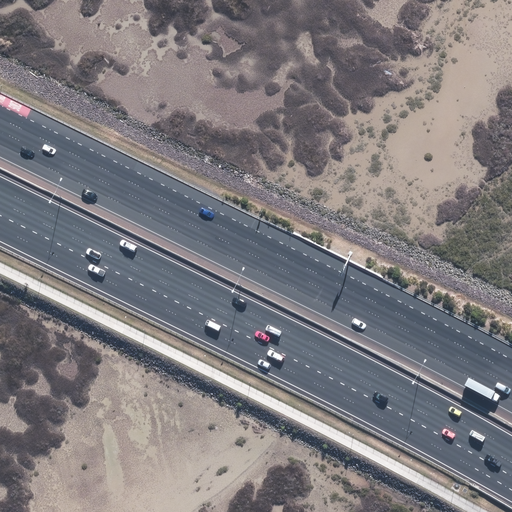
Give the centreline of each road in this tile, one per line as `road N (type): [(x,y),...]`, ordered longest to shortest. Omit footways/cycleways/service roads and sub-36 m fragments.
road 1 (motorway): [(511,464),(0,205)]
road 2 (motorway): [(0,131),(511,386)]
